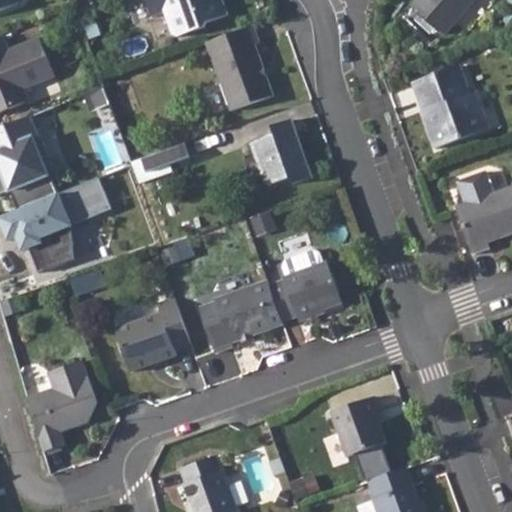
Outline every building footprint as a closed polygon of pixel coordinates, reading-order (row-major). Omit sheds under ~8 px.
[(0,0),(0,8),(16,1),(15,0),(0,0)] [(144,0),(150,15),(161,11),(169,34),(176,38),(203,29),(208,21),(225,15),(219,0),(144,0)] [(415,0),(411,5),(447,35),(477,0),(415,0)] [(253,26),(205,43),(230,111),(271,96),(253,45),(259,43),(253,26)] [(0,111),(22,103),(17,91),(23,89),(53,77),(38,38),(7,50),(2,36),(0,36),(0,111)] [(460,67),(414,83),(420,99),(424,98),(428,109),(422,112),(436,149),(489,130),(475,93),(471,95),(460,67)] [(28,101),(23,89),(17,91),(22,103),(28,101)] [(31,115),(41,143),(53,138),(54,106),(31,115)] [(31,115),(0,126),(0,192),(7,190),(15,210),(55,193),(47,173),(45,174),(38,158),(41,157),(46,155),(41,143),(31,115)] [(274,135),(252,144),(266,185),(289,177),(292,184),(312,176),(292,120),(272,128),(274,135)] [(182,144),(131,163),(139,185),(171,173),(168,166),(187,159),(182,144)] [(55,193),(15,210),(0,215),(0,221),(7,239),(16,235),(21,233),(27,247),(30,255),(37,271),(73,259),(68,225),(108,209),(96,177),(55,193)] [(511,187),(458,208),(474,254),(490,248),(487,240),(508,232),(510,237),(511,235),(511,187)] [(27,247),(21,233),(16,235),(21,249),(27,247)] [(282,284),(269,288),(281,322),(294,318),(296,322),(311,316),(321,312),(340,305),(326,265),(321,267),(318,256),(311,252),(284,262),(281,269),(285,279),(281,280),(282,284)] [(231,344),(239,341),(250,337),(282,325),(281,322),(269,288),(267,283),(214,300),(216,305),(200,311),(217,355),(232,349),(231,344)] [(130,375),(149,367),(147,362),(156,358),(158,364),(176,358),(174,352),(191,346),(175,301),(157,307),(161,316),(116,333),(130,375)] [(321,312),(311,316),(313,320),(323,316),(321,312)] [(250,337),(239,341),(241,348),(253,343),(250,337)] [(147,362),(149,367),(158,364),(156,358),(147,362)] [(50,389),(24,399),(42,454),(62,446),(58,434),(73,428),(71,423),(89,416),(94,406),(78,363),(44,374),(50,389)] [(374,397),(330,413),(346,457),(385,444),(374,415),(380,413),(374,397)] [(89,416),(71,423),(73,428),(86,423),(89,416)] [(192,510),(187,511),(186,511),(231,511),(211,453),(179,465),(185,483),(182,484),(188,501),(192,510)] [(406,467),(366,481),(373,500),(370,502),(370,503),(355,509),(356,511),(426,511),(425,509),(421,511),(406,467)] [(188,501),(183,502),(187,511),(192,510),(188,501)]
